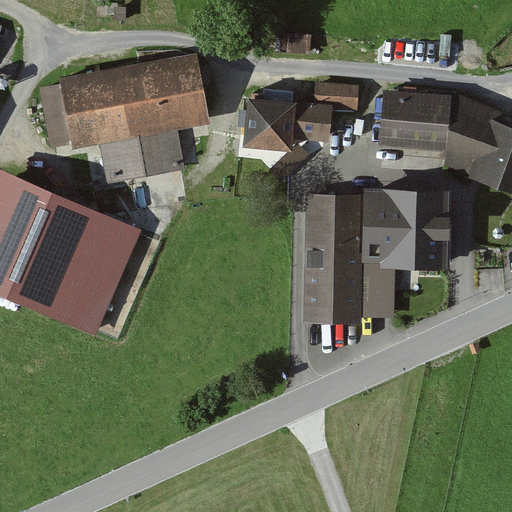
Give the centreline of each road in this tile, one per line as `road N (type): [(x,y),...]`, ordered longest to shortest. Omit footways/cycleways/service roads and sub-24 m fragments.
road 1 (unclassified): [(511,77),(367,74),(176,39),(75,46),(0,10)]
road 2 (tertiary): [(62,511),(511,311)]
